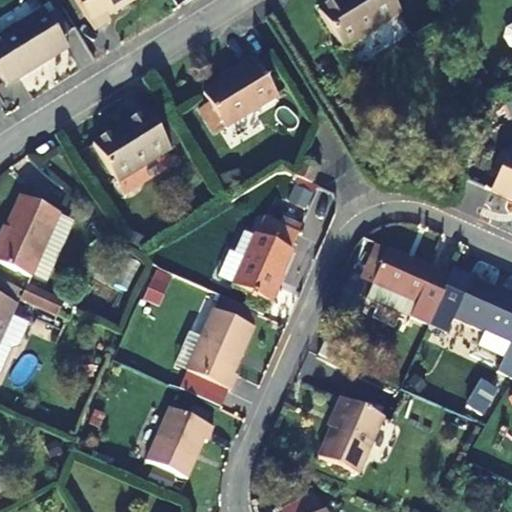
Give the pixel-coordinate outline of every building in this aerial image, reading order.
[(157,0),(78,0),(103,39),(118,30),(116,27),(157,0)] [(365,0),(338,18),(361,54),(418,17),(407,0),(365,0)] [(56,69),(53,64),(76,49),(56,17),(10,48),(0,33),(0,67),(16,93),(56,69)] [(79,54),(76,49),(53,64),(56,69),(79,54)] [(223,97),(245,130),(298,97),(274,60),(256,70),(260,75),(223,97)] [(208,102),(197,108),(212,135),(223,130),(208,102)] [(191,152),(166,113),(113,146),(138,185),(191,152)] [(313,179),(331,187),(339,169),(321,162),(313,179)] [(7,266),(44,284),(74,219),(37,202),(7,266)] [(307,252),(270,236),(248,286),(285,303),(307,252)] [(369,281),(386,247),(376,242),(358,276),(369,281)] [(445,323),(466,275),(392,245),(377,279),(387,284),(382,296),(445,323)] [(498,328),(511,334),(511,286),(469,268),(466,275),(445,323),(462,330),(467,319),(496,331),(498,328)] [(12,385),(25,354),(13,349),(26,320),(31,310),(27,308),(33,295),(1,281),(0,283),(0,384),(5,387),(12,385)] [(78,307),(42,292),(39,298),(75,314),(78,307)] [(75,314),(39,298),(36,305),(72,321),(75,314)] [(271,331),(231,314),(205,375),(247,395),(254,379),(250,378),(271,331)] [(25,354),(34,351),(44,329),(26,320),(13,349),(25,354)] [(480,377),(465,406),(483,415),(498,387),(480,377)] [(359,401),(351,417),(356,419),(350,432),(336,462),(375,477),(401,420),(359,401)] [(228,432),(190,415),(166,467),(202,483),(219,444),(222,445),(228,432)] [(350,432),(356,419),(351,417),(345,429),(350,432)] [(151,467),(145,483),(172,492),(177,476),(151,467)] [(0,511),(11,511),(0,493),(0,473),(0,472),(0,511)] [(280,509),(281,511),(312,511),(320,508),(312,492),(280,509)]
